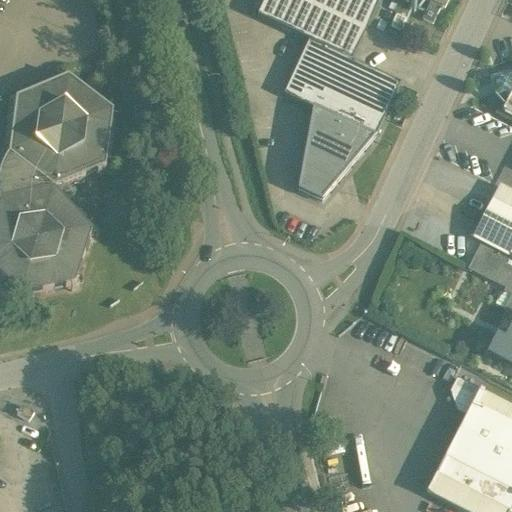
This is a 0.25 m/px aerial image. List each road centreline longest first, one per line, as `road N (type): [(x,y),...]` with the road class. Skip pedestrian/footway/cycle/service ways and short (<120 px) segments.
road 1 (residential): [(484,0),(360,263),(310,301)]
road 2 (tertiary): [(229,256),(173,0)]
road 3 (residential): [(56,367),(89,511)]
road 4 (tertiary): [(296,511),(261,386)]
road 5 (residential): [(180,336),(162,333),(56,367)]
